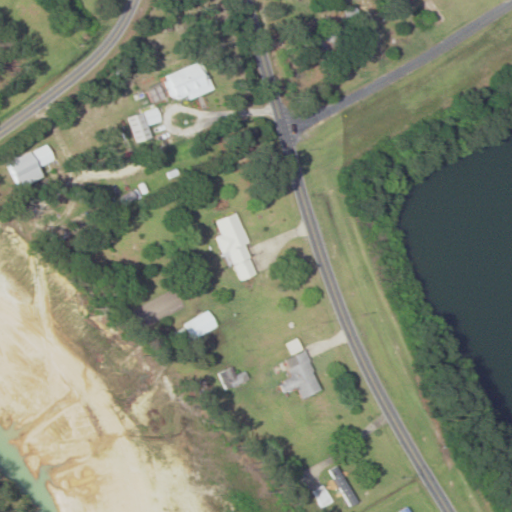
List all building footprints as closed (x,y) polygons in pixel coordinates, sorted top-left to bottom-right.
[(311,54),(342,49),(339,31),(308,37),(311,54)] [(210,90),(199,62),(162,77),(174,105),(210,90)] [(52,162),(46,146),(3,164),(14,189),(38,179),(34,169),(52,162)] [(215,221),(232,267),(241,263),(244,271),(254,267),(234,214),(215,221)] [(216,327),(207,311),(182,325),(192,341),(216,327)] [(319,391),(298,339),(284,344),(290,357),(282,360),(290,378),(278,383),(282,394),(295,388),(300,399),(319,391)] [(250,381),(246,371),(237,375),(234,367),(220,373),(227,390),(250,381)] [(356,503),(338,465),(330,469),(348,507),(356,503)] [(333,503),(324,485),(313,491),(322,509),(333,503)]
